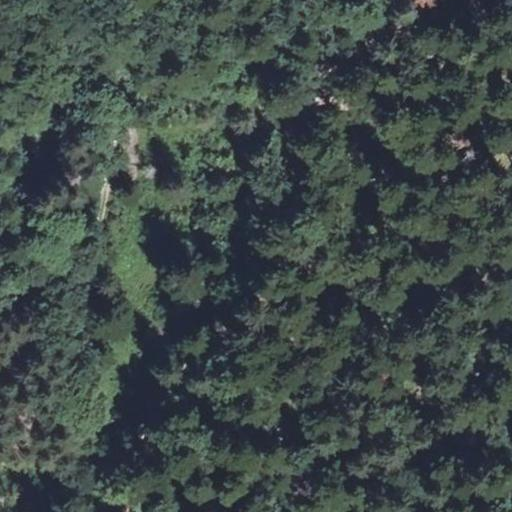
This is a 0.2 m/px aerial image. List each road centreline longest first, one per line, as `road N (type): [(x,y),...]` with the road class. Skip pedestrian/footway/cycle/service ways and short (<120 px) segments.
road 1 (track): [(124,277),(426,0)]
road 2 (track): [(124,277),(126,0)]
road 3 (track): [(120,511),(131,406),(124,277)]
